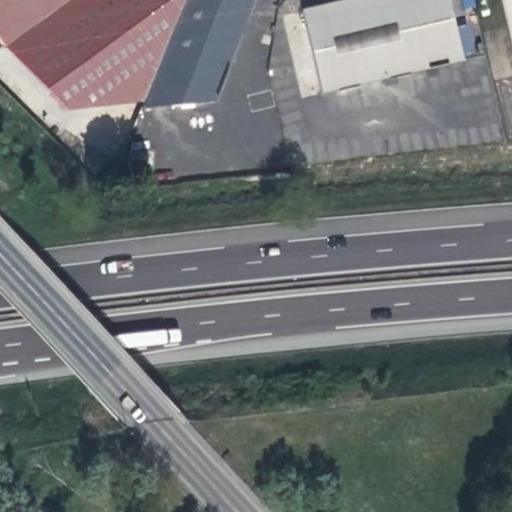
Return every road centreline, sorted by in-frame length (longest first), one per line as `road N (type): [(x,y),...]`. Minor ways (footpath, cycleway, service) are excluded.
road 1 (motorway): [(511,240),(0,291)]
road 2 (motorway): [(0,346),(511,296)]
road 3 (unknown): [(289,0),(281,45),(287,73),(306,107),(327,113),(381,112),(463,81),(480,51),(467,0)]
road 4 (tertiary): [(0,262),(233,511)]
